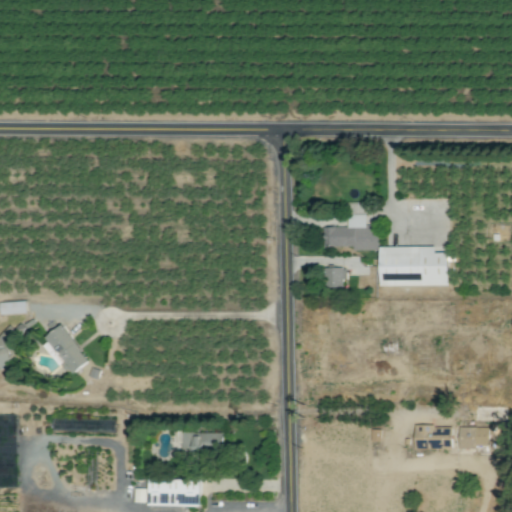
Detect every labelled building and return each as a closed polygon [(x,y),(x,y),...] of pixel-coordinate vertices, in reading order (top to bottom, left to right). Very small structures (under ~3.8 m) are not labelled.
[(448,248),(378,248),(378,228),(366,228),(366,207),(348,207),(348,228),(325,228),(325,249),(380,249),(380,287),(448,287),(448,248)] [(325,290),(346,290),(346,269),(325,269),(325,290)] [(356,290),(368,290),(368,276),(356,276),(356,290)] [(48,337),(72,375),(90,364),(65,326),(48,337)] [(11,327),(0,338),(0,370),(12,358),(6,352),(25,332),(20,327),(16,331),(11,327)] [(453,451),(453,427),(416,427),(416,451),(453,451)] [(462,430),(461,450),(477,450),(477,430),(462,430)] [(225,459),(225,434),(182,435),(182,459),(225,459)] [(201,508),(201,481),(149,481),(149,508),(201,508)]
